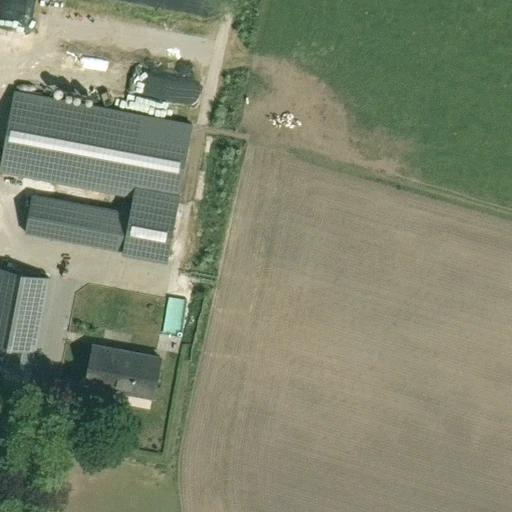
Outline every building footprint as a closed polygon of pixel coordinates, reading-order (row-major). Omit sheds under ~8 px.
[(49,96),(94,104),(96,90),(51,83),(49,96)] [(49,96),(15,89),(0,169),(0,173),(133,199),(135,186),(179,194),(192,123),(94,104),(49,96)] [(123,250),(122,252),(168,261),(181,194),(135,186),(130,212),(123,250)] [(123,250),(130,212),(32,193),(25,231),(123,250)] [(0,343),(37,351),(51,276),(0,266),(0,343)] [(94,344),(87,379),(114,384),(113,388),(153,396),(160,357),(94,344)] [(0,348),(0,363),(32,370),(32,369),(35,355),(0,348)]
